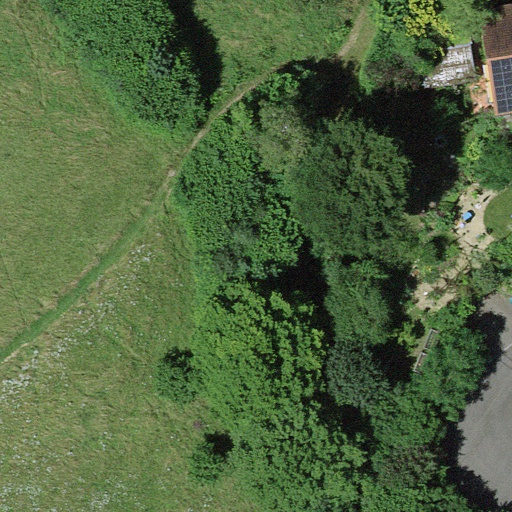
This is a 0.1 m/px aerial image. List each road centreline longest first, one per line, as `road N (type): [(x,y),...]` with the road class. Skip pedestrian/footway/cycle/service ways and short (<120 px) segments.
road 1 (track): [(348,89),(320,75),(283,73),(226,126),(70,320),(0,367)]
road 2 (track): [(349,511),(311,450),(278,242),(348,89)]
